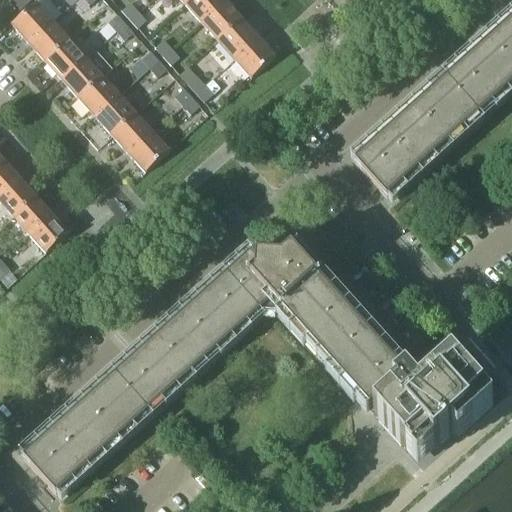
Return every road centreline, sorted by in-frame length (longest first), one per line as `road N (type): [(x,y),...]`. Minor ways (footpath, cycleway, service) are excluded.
road 1 (residential): [(0,444),(319,165)]
road 2 (residential): [(319,165),(507,0)]
road 3 (residential): [(443,295),(319,165)]
